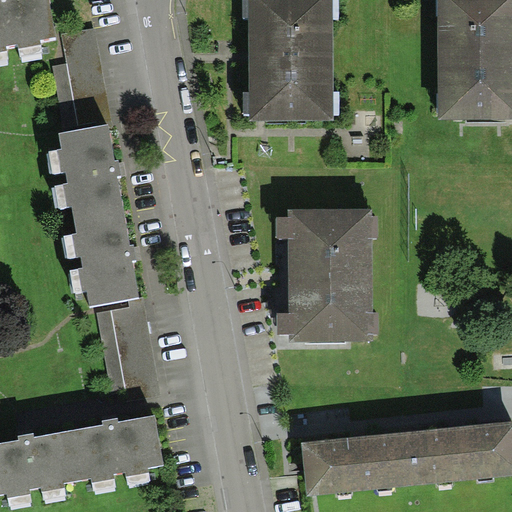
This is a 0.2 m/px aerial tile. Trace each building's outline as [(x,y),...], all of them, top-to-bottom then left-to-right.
[(0,0),(0,51),(7,51),(6,46),(17,44),(18,49),(41,45),(40,39),(55,37),(48,0),(0,0)] [(322,0),(297,0),(247,1),(250,124),(326,122),(322,0)] [(430,113),(511,113),(511,0),(431,1),(430,113)] [(94,28),(62,34),(80,129),(108,124),(112,123),(94,28)] [(80,129),(59,133),(62,149),(57,150),(61,172),(66,172),(68,183),(63,184),(67,208),(72,207),(77,233),(72,234),(76,257),(81,256),(83,268),(78,269),(82,293),(87,292),(90,307),(139,298),(132,261),(137,260),(134,245),(130,246),(117,177),(121,176),(118,160),(115,160),(108,124),(80,129)] [(367,221),(291,220),(290,344),(366,344),(367,221)] [(19,440),(0,443),(0,495),(7,494),(7,498),(30,494),(29,490),(41,488),(42,492),(65,488),(64,484),(91,479),(92,482),(115,478),(114,474),(125,472),(126,477),(149,473),(148,468),(164,465),(155,415),(118,422),(118,418),(102,421),(103,424),(35,436),(34,433),(18,436),(19,440)] [(511,475),(511,421),(303,442),(308,495),(511,475)]
